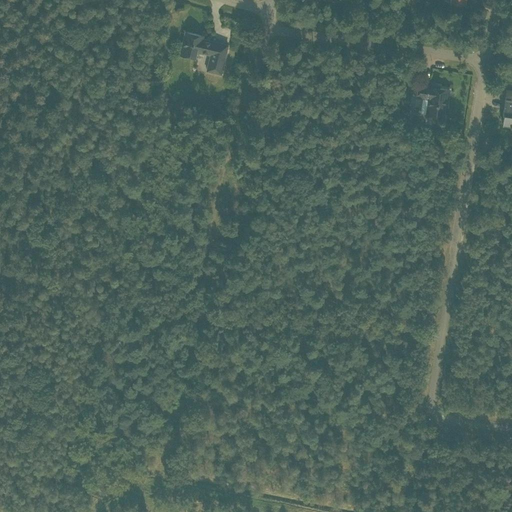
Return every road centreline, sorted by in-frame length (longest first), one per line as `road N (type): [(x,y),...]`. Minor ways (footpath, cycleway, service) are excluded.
road 1 (unclassified): [(511,428),(440,418),(431,408),(482,66)]
road 2 (unclassified): [(482,66),(260,34),(266,11)]
road 3 (track): [(197,295),(154,511)]
road 4 (track): [(279,511),(155,486),(101,511)]
